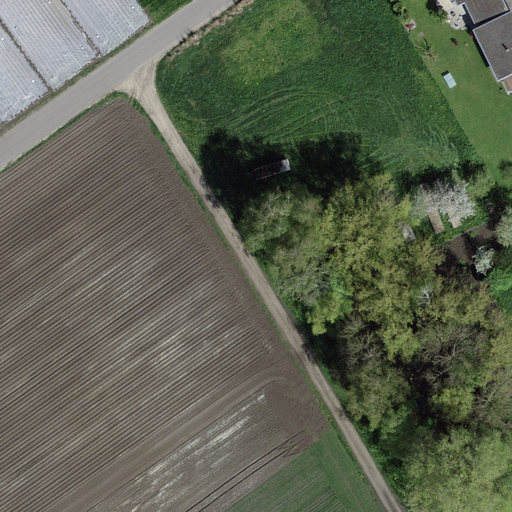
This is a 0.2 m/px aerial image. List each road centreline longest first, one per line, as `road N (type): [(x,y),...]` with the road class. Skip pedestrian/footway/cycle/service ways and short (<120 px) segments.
road 1 (track): [(127,65),(392,511)]
road 2 (unclassified): [(0,154),(221,0)]
